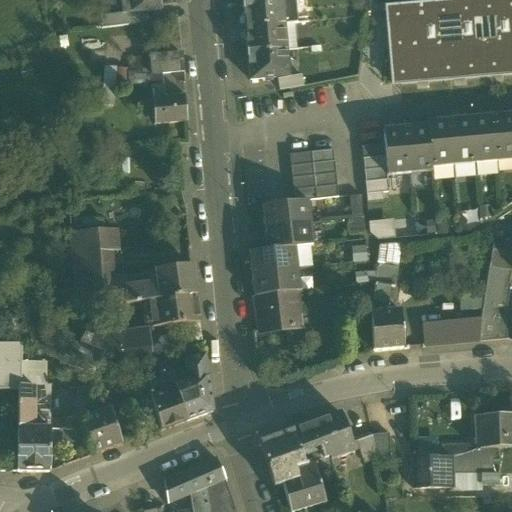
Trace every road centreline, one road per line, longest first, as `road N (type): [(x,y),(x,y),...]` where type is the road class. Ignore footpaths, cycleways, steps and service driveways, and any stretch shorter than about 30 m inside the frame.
road 1 (residential): [(214,137),(511,103)]
road 2 (residential): [(214,137),(239,419)]
road 3 (residential): [(511,365),(365,380),(239,419)]
road 4 (residential): [(239,419),(35,504)]
road 5 (residential): [(203,0),(214,137)]
